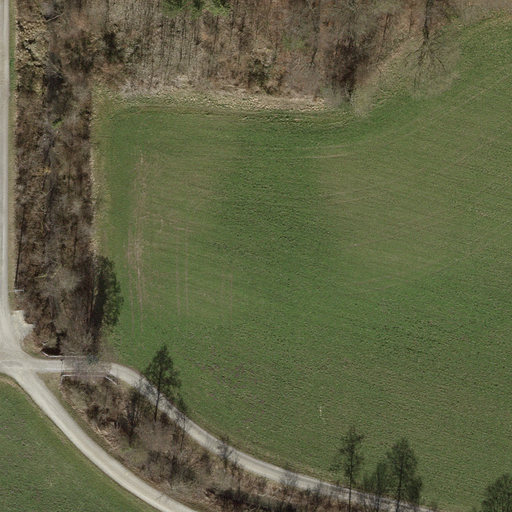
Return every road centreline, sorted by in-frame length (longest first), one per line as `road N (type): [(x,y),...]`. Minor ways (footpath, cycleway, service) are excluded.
road 1 (track): [(0,130),(3,361),(99,459),(179,511)]
road 2 (track): [(410,511),(270,474),(209,442),(127,375),(94,365),(0,361)]
